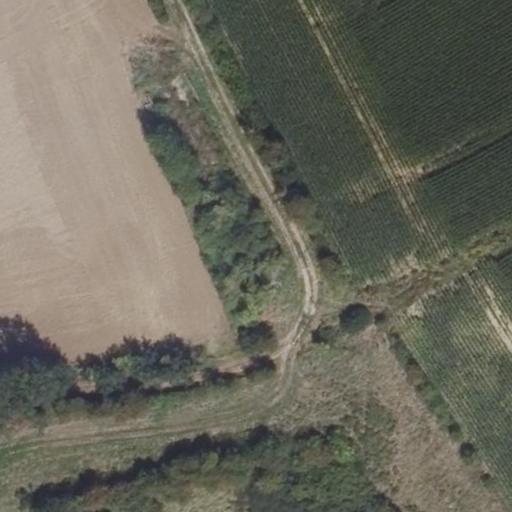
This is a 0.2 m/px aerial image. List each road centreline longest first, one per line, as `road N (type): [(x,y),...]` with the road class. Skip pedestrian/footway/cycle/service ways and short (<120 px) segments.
road 1 (track): [(511,232),(400,288),(332,297),(277,349),(0,391)]
road 2 (track): [(289,340),(286,378),(270,403),(0,454)]
road 3 (track): [(174,0),(319,304)]
